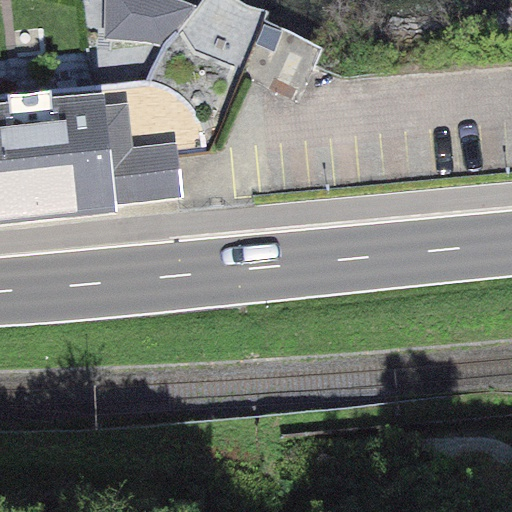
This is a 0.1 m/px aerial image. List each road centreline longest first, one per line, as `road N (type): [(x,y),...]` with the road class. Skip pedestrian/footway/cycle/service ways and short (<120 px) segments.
road 1 (primary): [(0,291),(511,243)]
road 2 (track): [(0,475),(398,464),(465,499),(473,511)]
